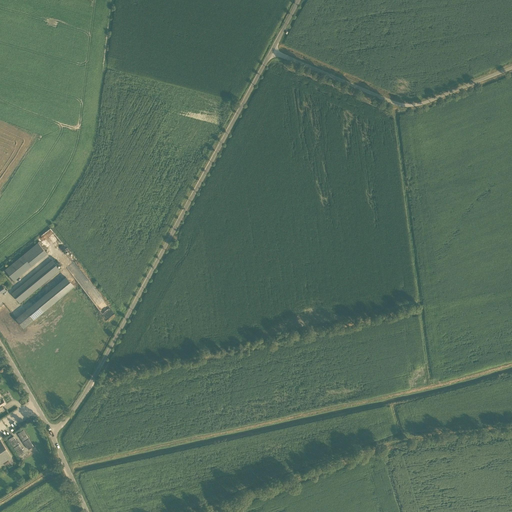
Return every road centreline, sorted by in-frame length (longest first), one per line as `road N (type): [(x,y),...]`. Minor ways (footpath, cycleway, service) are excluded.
road 1 (unclassified): [(50,430),(95,375),(271,51)]
road 2 (track): [(511,428),(403,440),(201,511)]
road 3 (track): [(95,375),(409,303)]
road 4 (unclassified): [(271,51),(405,102),(511,62)]
